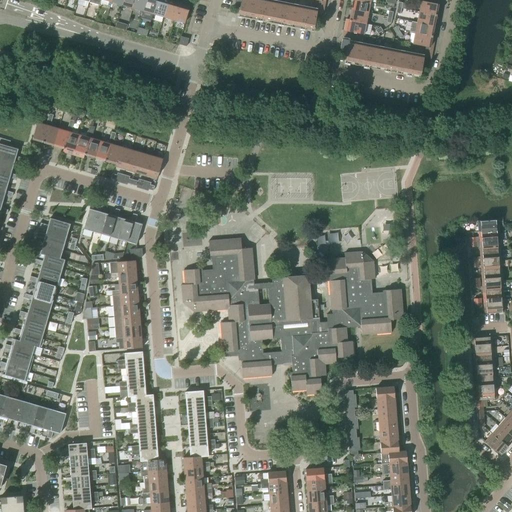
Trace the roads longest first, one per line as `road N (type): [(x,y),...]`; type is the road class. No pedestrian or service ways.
road 1 (residential): [(294,452),(243,456),(238,389),(213,372),(161,372),(149,242),(159,203)]
road 2 (residential): [(0,312),(41,170),(159,203)]
road 3 (residential): [(457,0),(434,89),(325,67),(324,49)]
road 4 (residential): [(294,452),(340,448),(336,382),(408,376)]
road 5 (unclassified): [(195,65),(40,22)]
road 6 (residential): [(468,328),(471,436),(507,468)]
road 7 (residential): [(159,203),(195,65)]
road 8 (residential): [(423,511),(408,376)]
